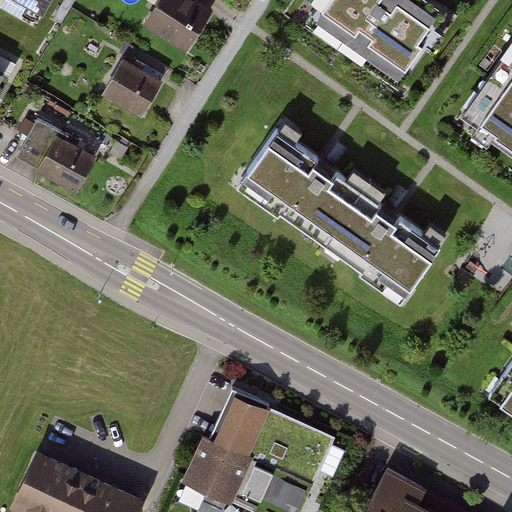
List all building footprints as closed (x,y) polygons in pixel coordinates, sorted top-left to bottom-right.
[(6,0),(3,7),(21,17),(29,2),(42,10),(47,0),(6,0)] [(161,0),(147,22),(186,47),(209,11),(191,0),(161,0)] [(328,0),(315,19),(380,65),(388,54),(406,67),(424,42),(419,39),(439,11),(422,0),(328,0)] [(511,51),(470,112),(497,131),(495,133),(511,145),(511,51)] [(123,56),(103,91),(143,114),(163,79),(123,56)] [(18,155),(77,187),(93,156),(75,146),(79,139),(38,118),(18,155)] [(319,157),(277,128),(247,171),(263,182),(253,197),(278,214),(281,211),(362,268),(360,271),(385,288),(394,275),(411,286),(440,244),(400,216),(396,221),(377,208),(382,202),(337,171),(334,175),(315,162),(319,157)] [(511,362),(502,377),(511,384),(511,386),(501,402),(511,409),(511,362)] [(270,403),(233,386),(210,438),(205,436),(185,480),(256,511),(299,511),(319,470),(333,476),(346,447),(266,411),(270,403)] [(36,446),(9,505),(24,511),(136,511),(144,496),(36,446)] [(387,466),(362,511),(458,511),(459,511),(444,503),(437,505),(435,510),(418,501),(426,487),(387,466)]
